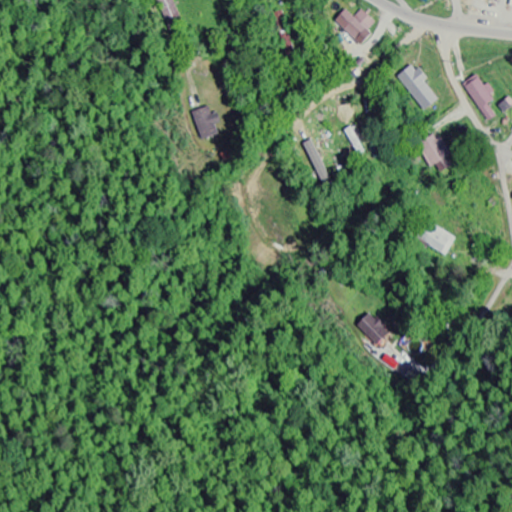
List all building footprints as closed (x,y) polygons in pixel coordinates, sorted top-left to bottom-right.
[(374,31),(380,24),(365,10),(358,17),(349,9),(338,22),(368,49),(380,36),(374,31)] [(427,114),(443,103),(428,83),(432,79),(425,70),(421,73),(416,66),(400,77),(427,114)] [(500,118),(492,106),(498,103),(482,78),(467,87),(491,124),(500,118)] [(224,137),(215,108),(195,114),(204,142),(224,137)] [(432,170),(440,167),(443,175),(454,170),(446,149),(448,148),(445,141),(424,149),(432,170)] [(328,172),(320,142),(309,145),(317,175),(328,172)] [(362,328),(383,347),(396,332),(376,314),(362,328)]
